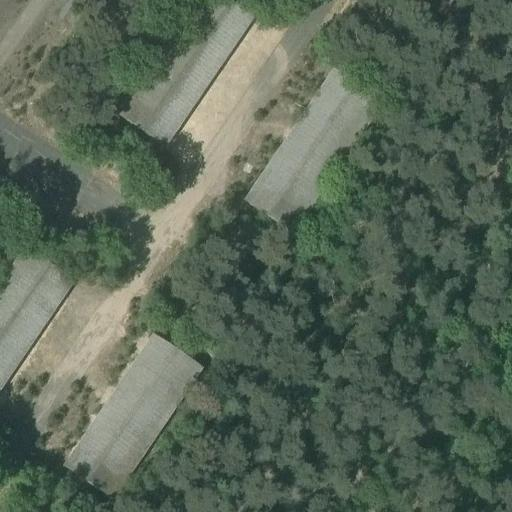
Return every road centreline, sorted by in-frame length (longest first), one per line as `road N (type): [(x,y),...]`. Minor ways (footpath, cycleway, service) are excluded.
road 1 (unknown): [(323,0),(156,242)]
road 2 (unknown): [(0,472),(156,242)]
road 3 (unknown): [(0,130),(156,242)]
